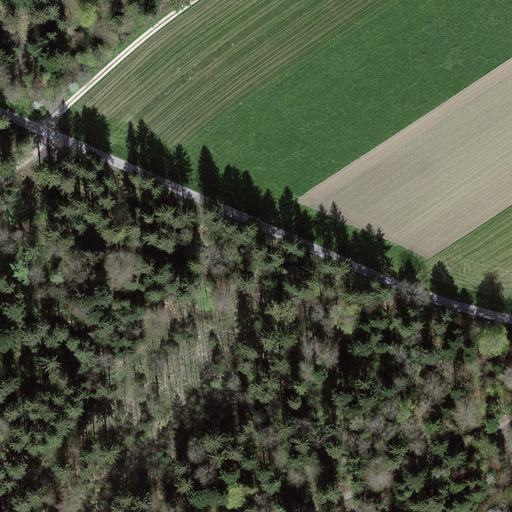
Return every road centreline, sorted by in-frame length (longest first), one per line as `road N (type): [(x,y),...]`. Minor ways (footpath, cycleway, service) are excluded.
road 1 (unclassified): [(0,111),(405,288),(511,318)]
road 2 (track): [(311,511),(511,421)]
road 3 (track): [(194,0),(43,129)]
